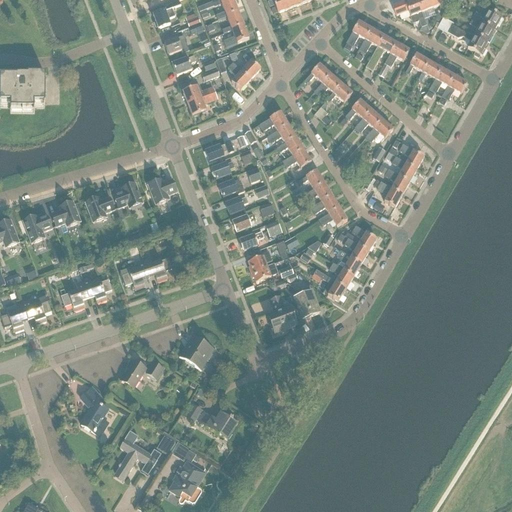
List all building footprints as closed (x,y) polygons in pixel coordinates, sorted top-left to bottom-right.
[(221,6),(221,5),(232,0),(218,0),(219,1),(217,2),(217,1),(212,3),(212,4),(214,8),(221,6)] [(215,17),(217,22),(226,19),(226,18),(237,13),(232,0),(221,5),(221,6),(225,14),(223,15),(222,15),(215,17)] [(289,11),(284,0),(271,0),(272,2),(274,7),(277,15),(289,11)] [(284,0),(289,11),(300,6),(297,0),(284,0)] [(432,10),(428,0),(419,0),(416,1),(421,14),(425,13),(432,10)] [(441,0),(428,0),(432,10),(438,8),(440,12),(446,10),(441,0)] [(455,11),(460,0),(453,0),(449,9),(455,11)] [(421,14),(416,1),(405,6),(404,3),(392,8),(396,17),(408,13),(412,25),(419,22),(422,28),(426,27),(424,20),(421,14)] [(180,7),(179,3),(178,2),(163,8),(164,12),(153,17),(156,24),(154,25),(156,30),(157,29),(158,31),(170,26),(168,21),(174,19),(171,10),(180,7)] [(212,4),(198,10),(200,14),(214,8),(212,4)] [(226,18),(226,19),(230,29),(221,32),(223,36),(231,32),(232,32),(231,31),(243,27),(237,13),(226,18)] [(472,20),(496,33),(503,21),(501,20),(488,13),(484,19),(475,14),(472,20)] [(188,30),(199,26),(195,15),(184,19),(188,30)] [(442,34),(448,23),(442,19),(436,30),(442,34)] [(489,45),(496,33),(472,20),(469,26),(478,31),(475,37),(489,45)] [(448,23),(442,34),(447,36),(447,35),(452,27),(453,25),(448,23)] [(352,34),(345,46),(346,46),(351,50),(352,50),(358,39),(364,42),(365,42),(371,31),(358,24),(352,34)] [(200,26),(199,26),(188,30),(191,38),(202,33),(200,26)] [(223,43),(225,49),(237,45),(248,40),(243,27),(231,31),(232,32),(231,32),(234,39),(223,43)] [(421,29),(419,33),(426,36),(429,35),(426,27),(421,29)] [(482,58),(489,45),(475,37),(474,37),(465,32),(464,34),(452,27),(447,35),(457,40),(462,38),(471,44),(467,50),(475,55),(475,56),(479,58),(480,57),(482,58)] [(365,42),(364,42),(358,53),(365,57),(371,46),(377,49),(383,38),(371,31),(365,42)] [(184,43),(183,38),(164,45),(168,58),(181,53),(182,56),(189,53),(185,43),(184,43)] [(381,51),(389,56),(390,56),(396,45),(383,38),(377,49),(373,56),(377,58),(381,51)] [(409,53),(396,45),(390,56),(389,56),(384,66),(389,69),(390,70),(396,60),(403,64),(409,53)] [(237,61),(235,55),(228,57),(231,64),(237,61)] [(260,71),(251,63),(252,63),(245,56),(242,59),(248,66),(241,73),(241,74),(250,82),(260,71)] [(377,58),(373,56),(366,68),(372,71),(379,59),(377,58)] [(422,74),(422,75),(428,64),(416,57),(410,67),(405,75),(408,77),(413,69),(422,74)] [(196,64),(194,58),(187,61),(187,60),(172,66),(176,78),(192,72),(189,66),(196,64)] [(220,75),(225,73),(221,62),(215,64),(220,75)] [(204,73),(215,70),(212,63),(202,66),(204,73)] [(435,82),(441,71),(428,64),(422,75),(422,74),(418,81),(422,84),(426,77),(434,82),(435,82)] [(250,82),(241,74),(241,73),(232,65),(227,71),(236,79),(231,84),(240,93),(250,82)] [(383,80),(389,69),(384,66),(378,77),(383,80)] [(319,67),(311,76),(304,83),(307,86),(313,79),(321,86),(322,86),(330,77),(319,67)] [(202,83),(218,78),(216,71),(200,77),(202,83)] [(435,82),(434,82),(428,92),(435,96),(441,86),(447,89),(454,78),(441,71),(435,82)] [(341,86),(330,77),(322,86),(321,86),(313,95),(319,100),(327,90),(332,95),(333,95),(341,86)] [(44,106),(44,107),(45,107),(45,79),(28,79),(28,78),(24,78),(20,78),(17,78),(17,79),(0,78),(0,106),(0,105),(10,105),(10,112),(34,112),(34,106),(44,106)] [(447,89),(441,99),(448,103),(454,93),(460,96),(466,85),(454,78),(447,89)] [(329,105),(335,98),(344,105),(352,96),(341,86),(333,95),(332,95),(326,102),(329,105)] [(182,94),(187,106),(214,96),(212,90),(199,95),(196,89),(182,94)] [(187,106),(192,118),(205,113),(203,107),(216,102),(214,96),(187,106)] [(355,115),(362,121),(362,122),(370,112),(359,103),(352,112),(351,111),(345,119),(349,123),(355,115)] [(373,131),(381,122),(370,112),(362,122),(362,121),(354,131),(359,136),(367,126),(373,131)] [(277,133),(277,134),(288,127),(280,115),(270,121),(259,127),(263,134),(273,127),(277,133)] [(325,119),(321,123),(327,128),(331,124),(325,119)] [(392,132),(381,122),(373,131),(365,140),(370,145),(378,136),(384,141),(392,132)] [(284,146),(285,146),(295,139),(288,127),(277,134),(277,133),(266,140),(270,146),(281,140),(284,146)] [(251,147),(255,144),(249,134),(244,136),(251,147)] [(240,150),(247,147),(244,137),(236,140),(240,150)] [(292,158),(303,152),(295,139),(285,146),(284,146),(276,151),(279,155),(287,150),(292,158)] [(233,154),(229,143),(224,145),(225,147),(227,152),(228,155),(233,154)] [(249,154),(252,163),(257,162),(263,158),(258,149),(257,150),(255,146),(250,149),(253,153),(249,154)] [(221,154),(227,152),(225,147),(219,149),(219,148),(205,154),(209,164),(223,158),(221,154)] [(409,159),(406,165),(406,166),(416,172),(424,159),(413,153),(402,147),(398,153),(409,159)] [(341,156),(344,152),(339,148),(336,151),(341,156)] [(379,164),(384,155),(377,150),(372,159),(379,164)] [(392,158),(395,159),(398,155),(390,151),(388,155),(392,158)] [(311,164),(303,152),(292,158),(282,164),(285,171),(296,164),(300,171),(311,164)] [(252,163),(249,154),(249,153),(240,157),(244,167),(253,164),(252,163)] [(398,178),(409,184),(416,172),(406,166),(406,165),(395,159),(391,166),(402,172),(398,178)] [(234,170),(232,164),(226,166),(212,171),(216,181),(230,176),(228,172),(234,170)] [(257,171),(246,175),(250,184),(250,185),(261,181),(257,171)] [(395,184),(391,191),(402,197),(409,184),(398,178),(388,172),(384,178),(395,184)] [(307,182),(313,192),(324,185),(316,173),(306,179),(298,184),(300,187),(307,182)] [(375,183),(370,180),(364,191),(369,194),(375,183)] [(161,182),(148,187),(155,207),(168,202),(167,198),(177,194),(172,182),(162,186),(161,182)] [(241,187),(239,182),(233,184),(219,189),(223,199),(236,194),(237,197),(244,194),(242,187),(241,187)] [(376,191),(376,192),(387,199),(384,204),(395,210),(402,197),(391,191),(380,184),(376,191)] [(331,198),(324,185),(313,192),(302,198),(306,204),(317,198),(321,204),(331,198)] [(127,207),(129,211),(142,206),(134,186),(121,191),(123,195),(113,198),(118,210),(127,207)] [(257,201),(269,196),(265,187),(254,192),(257,201)] [(328,217),(339,210),(331,198),(321,204),(310,210),(314,217),(324,210),(328,216),(328,217)] [(248,205),(245,199),(239,202),(239,201),(225,207),(229,217),(243,211),(242,207),(248,205)] [(98,200),(85,205),(93,225),(106,220),(104,216),(114,212),(109,200),(100,204),(98,200)] [(371,201),(368,207),(378,213),(381,207),(376,204),(371,201)] [(65,225),(67,229),(80,224),(72,204),(59,209),(61,213),(51,217),(55,229),(65,225)] [(274,216),(270,205),(259,210),(261,216),(266,214),(268,218),(274,216)] [(332,222),(336,229),(347,222),(339,210),(328,217),(328,216),(318,223),(321,229),(332,222)] [(236,234),(256,227),(252,217),(246,219),(232,224),(236,234)] [(23,223),(31,246),(44,241),(42,234),(52,230),(47,218),(37,222),(36,218),(23,223)] [(0,244),(3,244),(5,250),(18,245),(10,223),(0,226),(0,244)] [(269,238),(281,233),(277,223),(265,228),(269,238)] [(362,241),(358,247),(358,248),(368,254),(376,242),(366,235),(355,228),(351,235),(362,241)] [(263,241),(261,235),(253,238),(253,237),(239,243),(240,246),(239,246),(241,250),(242,250),(243,253),(257,247),(256,243),(263,241)] [(140,236),(129,240),(130,245),(142,241),(140,236)] [(327,249),(333,240),(328,237),(322,246),(327,249)] [(294,239),(284,245),(287,250),(297,245),(294,239)] [(354,253),(350,260),(361,266),(368,254),(358,248),(358,247),(347,241),(344,247),(354,253)] [(317,243),(307,250),(315,255),(321,246),(317,243)] [(343,272),(353,279),(361,266),(350,260),(340,253),(336,259),(347,266),(343,272)] [(285,254),(279,256),(281,262),(287,259),(285,254)] [(300,261),(307,265),(310,260),(303,256),(300,261)] [(250,274),(267,268),(266,265),(263,258),(248,264),(249,269),(248,269),(250,274)] [(143,263),(149,280),(155,278),(157,284),(167,281),(164,274),(172,271),(168,261),(151,266),(149,260),(143,263)] [(119,273),(121,277),(125,288),(132,285),(135,292),(145,289),(142,282),(149,280),(143,263),(136,265),(138,271),(129,274),(127,271),(119,273)] [(335,285),(346,291),(353,279),(343,272),(332,265),(328,272),(339,278),(335,284),(335,285)] [(267,268),(250,274),(252,280),(254,279),(255,284),(271,278),(277,276),(274,269),(268,272),(267,268)] [(281,280),(292,276),(290,270),(278,275),(281,280)] [(33,271),(25,274),(28,282),(36,278),(33,271)] [(322,282),(324,277),(315,272),(313,276),(322,282)] [(16,276),(5,281),(8,288),(19,284),(16,276)] [(288,285),(297,282),(295,276),(286,279),(288,285)] [(323,295),(338,304),(346,291),(335,285),(335,284),(329,280),(326,284),(329,286),(323,295)] [(82,284),(89,301),(95,299),(97,305),(107,302),(104,295),(112,292),(108,282),(91,288),(89,282),(82,284)] [(277,292),(285,288),(283,283),(275,286),(277,292)] [(82,303),(89,301),(82,284),(76,286),(78,292),(61,298),(65,309),(72,306),(75,313),(84,310),(82,303)] [(303,297),(311,318),(319,315),(311,294),(310,294),(308,289),(301,292),(303,297)] [(311,318),(303,297),(294,301),(302,321),(311,318)] [(22,305),(28,322),(34,320),(36,327),(46,323),(44,316),(51,314),(47,303),(45,298),(38,300),(39,302),(29,305),(29,303),(22,305)] [(275,335),(295,327),(290,313),(294,312),(294,309),(280,299),(270,302),(275,317),(269,319),(275,335)] [(22,324),(28,322),(22,305),(6,311),(8,317),(0,319),(4,330),(12,327),(14,334),(24,331),(22,324)] [(201,373),(214,351),(192,338),(179,359),(201,373)] [(120,382),(133,390),(143,374),(146,375),(147,373),(134,365),(135,364),(133,363),(120,382)] [(147,373),(146,375),(145,375),(156,382),(162,371),(152,365),(147,373)] [(212,396),(216,389),(206,383),(202,390),(212,396)] [(99,439),(107,425),(101,421),(107,412),(95,404),(100,399),(91,390),(80,400),(89,411),(80,427),(99,439)] [(194,425),(202,412),(191,405),(183,418),(194,425)] [(216,422),(210,418),(203,413),(197,423),(227,441),(237,425),(220,415),(216,422)] [(150,457),(133,446),(138,439),(129,433),(124,442),(125,442),(120,450),(128,456),(120,467),(119,467),(118,469),(119,469),(115,476),(124,482),(137,461),(145,466),(141,473),(147,477),(161,456),(153,452),(150,457)] [(166,457),(174,445),(163,438),(156,451),(166,457)] [(170,455),(186,465),(168,493),(181,500),(181,501),(187,505),(188,504),(192,506),(194,506),(201,495),(200,493),(196,490),(205,476),(189,466),(192,462),(195,457),(195,456),(187,451),(177,444),(170,455)]
